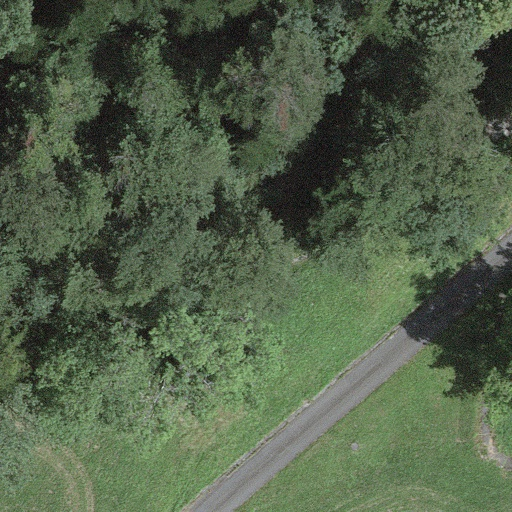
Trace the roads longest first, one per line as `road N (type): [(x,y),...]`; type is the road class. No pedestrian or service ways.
road 1 (track): [(0,295),(231,267),(376,222),(511,133)]
road 2 (unclassified): [(511,243),(210,511)]
